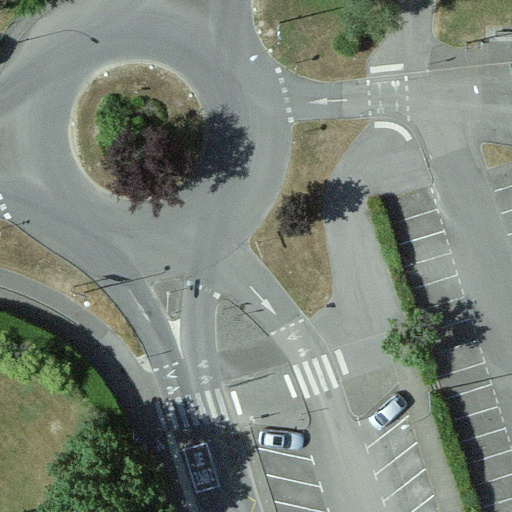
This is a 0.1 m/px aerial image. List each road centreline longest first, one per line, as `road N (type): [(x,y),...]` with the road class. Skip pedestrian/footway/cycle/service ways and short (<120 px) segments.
road 1 (unclassified): [(227,511),(181,356),(160,243)]
road 2 (unclassified): [(160,243),(200,227),(229,202),(247,168),(250,94),(231,57),(202,34)]
road 3 (unclassified): [(133,15),(64,41),(33,76),(23,109)]
road 4 (unclassified): [(33,187),(62,222),(100,239),(160,243)]
